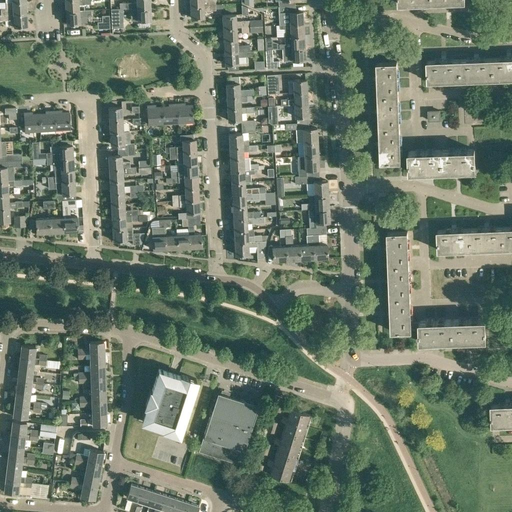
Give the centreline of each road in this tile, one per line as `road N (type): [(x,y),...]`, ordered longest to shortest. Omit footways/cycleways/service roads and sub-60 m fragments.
road 1 (residential): [(327,511),(347,410),(342,401),(130,332)]
road 2 (residential): [(511,383),(433,360),(355,360),(351,290)]
road 3 (residential): [(90,265),(84,97),(25,102)]
road 4 (residential): [(220,280),(208,90)]
road 5 (residential): [(349,189),(331,23)]
road 6 (residential): [(349,189),(410,187),(511,208)]
road 7 (residential): [(351,290),(303,287),(274,307),(252,286),(220,280)]
road 8 (residential): [(115,464),(130,332)]
road 9 (residential): [(220,280),(90,265)]
road 10 (residential): [(415,97),(461,99),(460,131),(422,133),(417,126)]
road 11 (residential): [(130,332),(10,325)]
